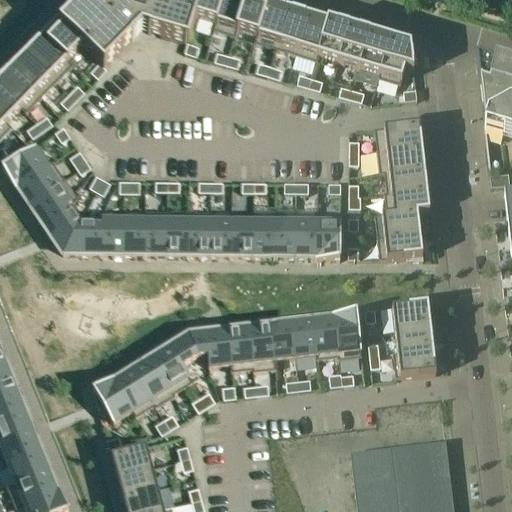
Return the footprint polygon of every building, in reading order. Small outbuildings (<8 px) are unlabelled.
[(82,0),(73,9),(79,14),(62,31),(62,32),(82,52),(81,52),(98,69),(103,74),(103,73),(132,44),(140,35),(147,37),(186,50),(187,49),(195,24),(194,23),(200,0),(82,0)] [(212,36),(223,0),(200,0),(194,23),(195,24),(214,29),(212,36)] [(233,43),(246,1),(240,0),(223,0),(212,36),(233,43)] [(254,49),(266,8),(246,1),(233,43),(234,43),(236,36),(255,42),(253,49),(254,49)] [(274,55),(287,14),(266,8),(254,49),(274,55)] [(308,20),(287,14),(274,55),(295,61),(308,20)] [(316,68),(328,26),(308,20),(295,61),(316,68)] [(41,42),(71,72),(72,71),(67,66),(81,52),(82,52),(62,32),(62,31),(57,26),(41,42)] [(339,67),(349,33),(328,26),(316,68),(317,68),(319,61),(339,67)] [(359,73),(370,39),(349,33),(339,67),(359,73)] [(379,84),(390,45),(370,39),(359,73),(379,79),(378,84),(379,84)] [(25,57),(56,87),(71,72),(41,42),(40,42),(25,57)] [(390,45),(379,84),(400,91),(405,75),(413,77),(411,52),(411,51),(390,45)] [(186,50),(184,59),(195,62),(198,53),(187,49),(186,50)] [(25,57),(10,72),(41,103),(56,87),(25,57)] [(213,67),(225,70),(228,61),(216,58),(213,67)] [(239,64),(228,61),(225,70),(237,74),(239,64)] [(504,139),(511,142),(511,77),(476,67),(484,134),(504,139)] [(103,74),(98,69),(90,78),(97,85),(106,76),(103,73),(103,74)] [(267,82),(269,72),(258,69),(255,79),(267,82)] [(0,92),(26,118),(41,103),(10,72),(9,73),(10,73),(0,82),(0,92)] [(269,72),(267,82),(278,85),(281,76),(269,72)] [(308,93),(311,84),(299,81),(297,90),(308,93)] [(311,84),(308,93),(320,97),(322,87),(311,84)] [(68,99),(75,106),(84,98),(77,91),(68,99)] [(0,122),(10,133),(11,133),(6,127),(20,113),(25,119),(26,118),(0,92),(0,122)] [(350,105),(353,95),(341,92),(338,102),(350,105)] [(353,95),(350,105),(361,108),(364,99),(353,95)] [(415,95),(403,96),(404,106),(416,105),(415,95)] [(75,106),(68,99),(60,108),(67,115),(75,106)] [(0,143),(10,133),(0,122),(0,143)] [(46,122),(36,129),(42,137),(52,130),(46,122)] [(32,144),(42,137),(36,129),(26,135),(32,144)] [(377,157),(422,152),(419,129),(374,134),(377,157)] [(63,133),(55,138),(61,148),(69,142),(63,133)] [(349,159),(359,159),(359,147),(349,147),(349,159)] [(2,174),(14,193),(52,167),(52,166),(50,168),(37,150),(2,174)] [(377,157),(379,178),(424,173),(422,153),(422,152),(377,157)] [(69,163),(76,173),(86,167),(79,157),(69,163)] [(359,159),(349,159),(349,171),(359,171),(359,159)] [(64,185),(52,167),(14,193),(15,193),(17,192),(28,209),(64,185)] [(90,173),(86,167),(76,173),(80,180),(90,173)] [(424,174),(424,173),(379,178),(379,179),(384,179),(386,198),(384,198),(384,200),(427,195),(424,174)] [(508,179),(489,181),(491,193),(509,191),(508,179)] [(90,191),(97,195),(103,185),(96,181),(90,191)] [(28,209),(40,227),(70,207),(59,190),(65,186),(64,185),(28,209)] [(110,189),(103,185),(97,195),(104,199),(110,189)] [(127,199),(127,186),(119,186),(119,198),(127,199)] [(139,187),(127,186),(127,199),(139,199),(139,187)] [(155,197),(167,197),(167,187),(155,187),(155,197)] [(179,187),(167,187),(167,197),(179,197),(179,187)] [(198,197),(210,197),(210,187),(198,187),(198,197)] [(210,187),(210,197),(222,197),(222,188),(210,187)] [(241,198),(253,198),(253,188),(241,188),(241,198)] [(265,188),(253,188),(253,198),(265,198),(265,188)] [(284,198),(296,198),(296,188),(284,188),(284,198)] [(296,188),(296,198),(308,198),(308,189),(296,188)] [(329,189),(328,198),(340,198),(340,189),(329,189)] [(348,190),(348,202),(358,202),(358,190),(348,190)] [(382,222),(429,216),(427,195),(384,200),(386,220),(381,220),(382,222)] [(360,202),(358,202),(348,202),(348,214),(360,214),(360,202)] [(82,224),(70,207),(40,227),(62,259),(82,224)] [(377,244),(420,239),(418,219),(429,217),(429,216),(382,222),(384,242),(377,243),(377,244)] [(123,219),(123,260),(144,260),(145,217),(139,217),(139,219),(123,219)] [(166,260),(166,217),(145,217),(144,260),(166,260)] [(187,261),(188,218),(187,218),(187,225),(167,225),(167,217),(166,217),(166,260),(187,261)] [(209,261),(209,218),(188,218),(187,261),(209,261)] [(209,218),(209,261),(231,261),(231,221),(210,220),(210,218),(209,218)] [(123,260),(123,219),(122,219),(122,224),(101,224),(101,260),(123,260)] [(231,221),(231,261),(252,261),(253,221),(231,221)] [(274,262),(274,221),(253,221),(252,261),(274,262)] [(274,262),(295,262),(296,226),(275,226),(275,221),(274,221),(274,262)] [(316,226),(296,226),(295,262),(316,262),(316,265),(317,265),(317,222),(317,221),(316,226)] [(317,222),(317,265),(340,265),(340,222),(317,222)] [(101,260),(101,224),(82,224),(62,259),(101,260)] [(358,224),(348,224),(348,236),(358,236),(358,224)] [(420,239),(377,244),(379,265),(386,265),(406,263),(407,266),(423,266),(421,248),(420,239)] [(348,253),(348,264),(358,265),(358,253),(348,253)] [(395,337),(430,333),(428,309),(392,313),(395,337)] [(365,317),(366,329),(376,327),(374,316),(365,317)] [(334,320),(339,365),(361,362),(356,317),(334,320)] [(333,322),(312,325),(317,365),(338,363),(338,365),(339,365),(334,320),(333,320),(333,322)] [(316,365),(317,365),(312,325),(291,327),(295,363),(315,360),(316,365)] [(270,329),(275,375),(274,365),(295,363),(291,327),(270,329)] [(248,332),(253,377),(275,375),(270,329),(248,332)] [(252,377),(253,377),(248,332),(227,334),(231,377),(252,375),(252,377)] [(392,360),(433,355),(430,333),(395,337),(397,358),(392,359),(392,360)] [(231,377),(227,334),(205,337),(209,372),(230,370),(230,377),(231,377)] [(189,339),(168,351),(191,388),(192,388),(182,371),(197,362),(207,361),(208,373),(209,372),(205,337),(189,339)] [(368,351),(369,362),(379,361),(378,350),(368,351)] [(173,399),(191,388),(168,351),(150,363),(174,401),(173,399)] [(0,379),(8,376),(0,356),(0,355),(0,379)] [(435,369),(433,355),(392,360),(395,384),(436,379),(435,369)] [(379,361),(369,362),(371,374),(380,373),(379,361)] [(155,413),(174,401),(150,363),(131,374),(155,413)] [(112,384),(136,422),(153,411),(155,413),(131,374),(114,385),(112,383),(112,384)] [(0,402),(17,396),(8,376),(0,379),(0,402)] [(353,380),(341,381),(342,391),(354,390),(353,380)] [(342,391),(341,381),(329,383),(330,393),(342,391)] [(135,423),(136,422),(112,384),(92,396),(98,415),(104,414),(113,428),(131,416),(135,423)] [(310,385),(298,386),(299,396),(311,395),(310,385)] [(287,397),(299,396),(298,386),(286,388),(287,397)] [(255,391),(256,401),(268,400),(267,390),(255,391)] [(244,402),(256,401),(255,391),(243,392),(244,402)] [(234,393),(222,395),(223,405),(235,403),(234,393)] [(17,396),(0,402),(0,425),(25,416),(17,396)] [(200,402),(206,413),(214,408),(208,397),(200,402)] [(206,413),(200,402),(192,407),(198,418),(206,413)] [(25,416),(0,425),(0,448),(33,436),(25,416)] [(163,425),(169,435),(178,430),(171,420),(163,425)] [(161,441),(169,435),(163,425),(155,430),(161,441)] [(0,451),(7,469),(41,456),(33,436),(0,448),(0,451)] [(118,442),(106,445),(109,454),(120,451),(118,442)] [(349,458),(356,511),(452,511),(445,447),(349,458)] [(116,483),(151,473),(145,451),(110,461),(116,483)] [(177,454),(180,465),(189,463),(186,451),(177,454)] [(41,456),(7,469),(15,488),(6,492),(6,493),(49,476),(41,456)] [(189,463),(180,465),(183,477),(192,475),(189,463)] [(151,473),(116,483),(122,503),(156,494),(151,473)] [(14,511),(16,511),(59,495),(59,494),(56,495),(49,476),(6,493),(14,511)] [(191,507),(200,505),(197,493),(188,496),(191,507)] [(124,511),(161,511),(156,494),(122,503),(124,511)] [(65,511),(59,495),(16,511),(18,511),(24,510),(24,511),(65,511)]
